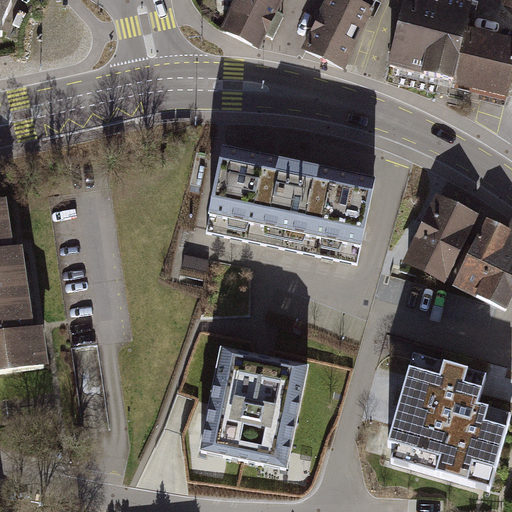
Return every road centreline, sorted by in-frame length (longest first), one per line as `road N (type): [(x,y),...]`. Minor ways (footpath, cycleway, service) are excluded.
road 1 (secondary): [(157,86),(284,90),(338,102),(399,121),(511,187)]
road 2 (residential): [(0,472),(214,511)]
road 3 (secondary): [(0,119),(157,86)]
